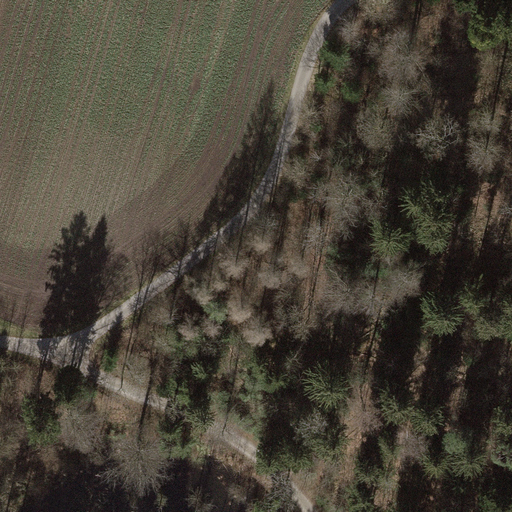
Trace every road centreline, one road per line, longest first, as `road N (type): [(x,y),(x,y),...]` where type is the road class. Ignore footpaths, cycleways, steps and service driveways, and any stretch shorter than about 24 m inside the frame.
road 1 (track): [(341,0),(316,38),(273,175),(238,223),(59,356),(0,339)]
road 2 (track): [(59,356),(213,424),(310,511)]
